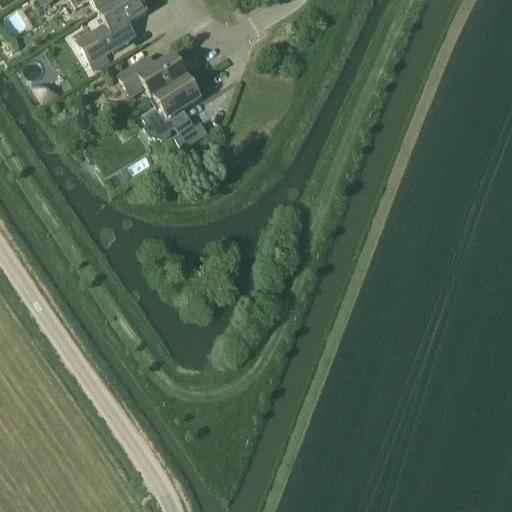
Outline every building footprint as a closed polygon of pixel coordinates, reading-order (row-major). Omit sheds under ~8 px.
[(57,0),(36,0),(42,10),(58,0),(57,0)] [(66,0),(74,12),(88,4),(96,17),(123,0),(66,0)] [(93,71),(106,63),(104,59),(127,44),(120,32),(144,17),(133,0),(123,0),(96,17),(104,29),(89,38),(77,46),(93,71)] [(129,101),(145,91),(152,102),(185,82),(171,60),(146,76),(140,66),(116,81),(129,101)] [(170,135),(182,127),(176,117),(198,103),(185,82),(152,102),(159,113),(142,123),(145,129),(143,133),(149,142),(153,142),(157,143),(160,145),(170,139),(170,135)] [(199,127),(173,143),(181,155),(207,139),(199,127)]
